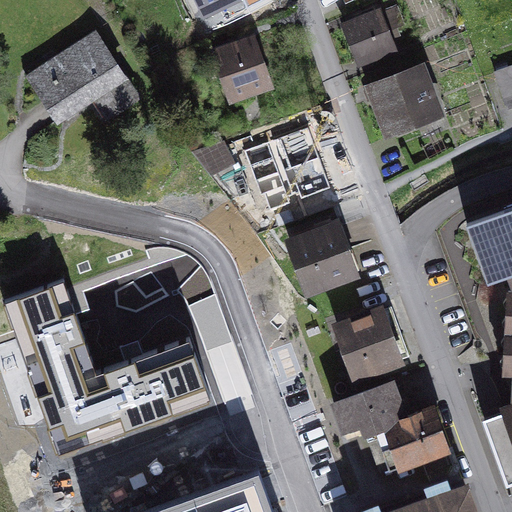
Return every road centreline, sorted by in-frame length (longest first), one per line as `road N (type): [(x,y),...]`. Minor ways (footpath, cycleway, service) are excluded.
road 1 (residential): [(304,0),(489,511)]
road 2 (residential): [(311,511),(216,255),(188,231),(19,190),(3,157),(12,141)]
